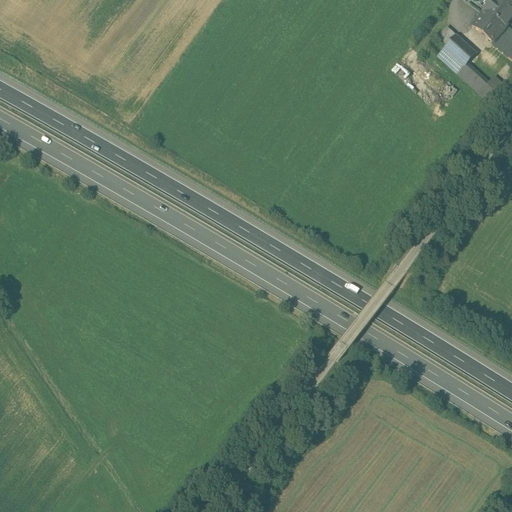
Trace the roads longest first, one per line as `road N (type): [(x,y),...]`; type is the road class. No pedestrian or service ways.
road 1 (motorway): [(511,389),(0,83)]
road 2 (motorway): [(0,120),(205,233),(511,422)]
road 3 (unclassified): [(511,122),(333,363),(207,511)]
